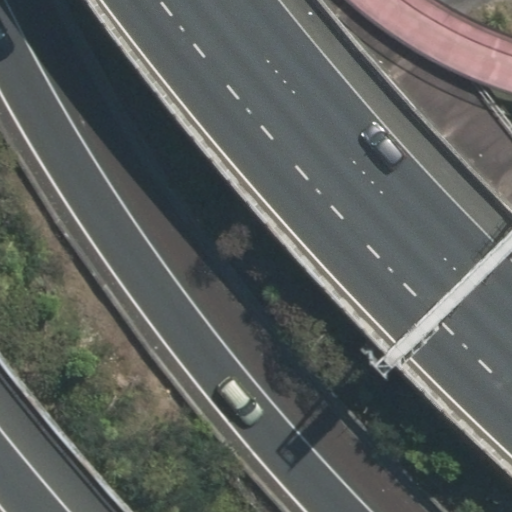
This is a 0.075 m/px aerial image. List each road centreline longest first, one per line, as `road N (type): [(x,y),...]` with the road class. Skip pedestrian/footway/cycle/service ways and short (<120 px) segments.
road 1 (motorway): [(0,32),(158,297),(344,511)]
road 2 (motorway): [(511,312),(427,230),(220,0)]
